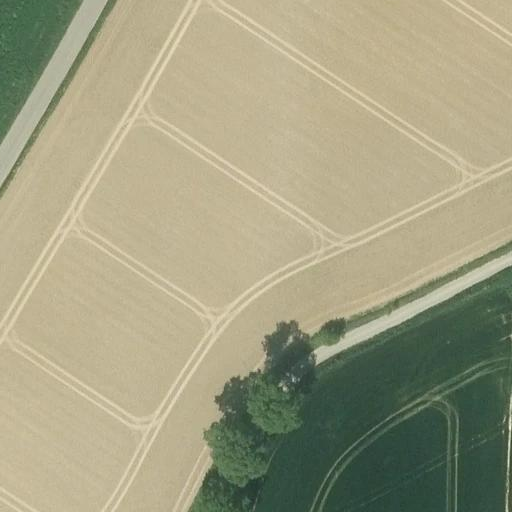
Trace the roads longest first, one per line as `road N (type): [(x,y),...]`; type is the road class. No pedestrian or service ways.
road 1 (unclassified): [(208,511),(262,413),(306,364),(511,257)]
road 2 (tertiary): [(0,163),(92,0)]
